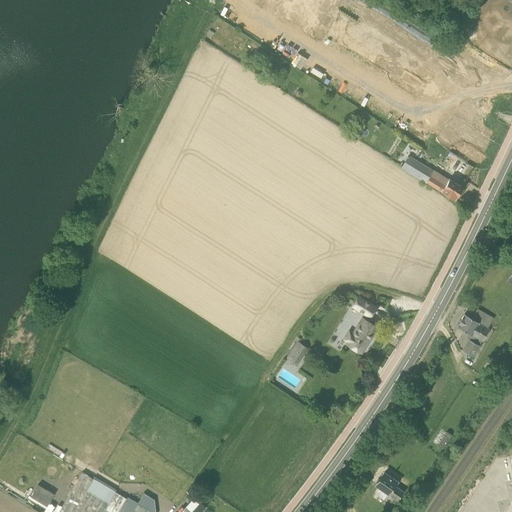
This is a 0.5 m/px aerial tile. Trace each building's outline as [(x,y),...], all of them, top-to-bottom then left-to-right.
[(407,156),(402,166),(427,181),(454,199),(457,195),(458,196),(458,195),(460,194),(461,190),(462,189),(463,188),(448,179),(445,184),(436,178),(437,177),(431,173),(433,171),(407,156)] [(376,307),(359,297),(353,306),(370,317),(376,307)] [(465,314),(457,326),(472,335),(469,340),(468,340),(463,349),(474,356),(490,328),(488,327),(494,318),(477,308),(472,318),(465,314)] [(347,343),(361,353),(377,327),(363,318),(353,334),(349,331),(344,339),(348,341),(347,343)] [(308,348),(298,341),(294,348),(304,355),(309,348),(308,348)] [(410,442),(416,438),(411,431),(405,435),(410,442)] [(384,472),(376,485),(389,494),(398,500),(404,491),(396,485),(398,482),(384,472)] [(59,511),(149,511),(83,473),(59,511)] [(8,480),(24,488),(27,481),(11,474),(8,480)] [(12,494),(30,503),(33,497),(15,488),(12,494)] [(154,504),(157,498),(145,492),(139,503),(156,511),(159,506),(154,504)] [(195,497),(180,511),(199,511),(205,506),(195,497)]
